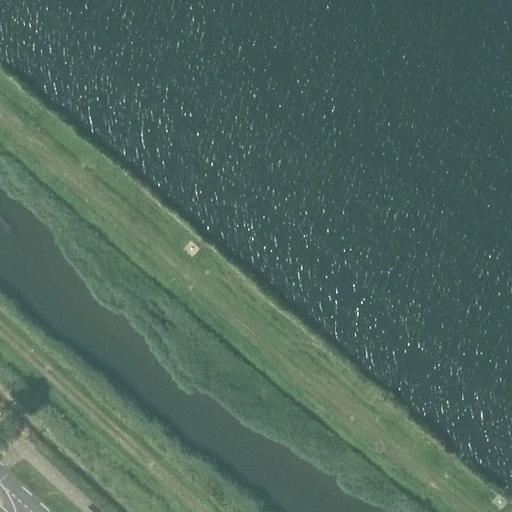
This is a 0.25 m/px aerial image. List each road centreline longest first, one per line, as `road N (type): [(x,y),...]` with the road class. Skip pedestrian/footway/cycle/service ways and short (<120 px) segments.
road 1 (track): [(0,120),(113,223),(224,288),(483,511)]
road 2 (track): [(203,511),(0,328)]
